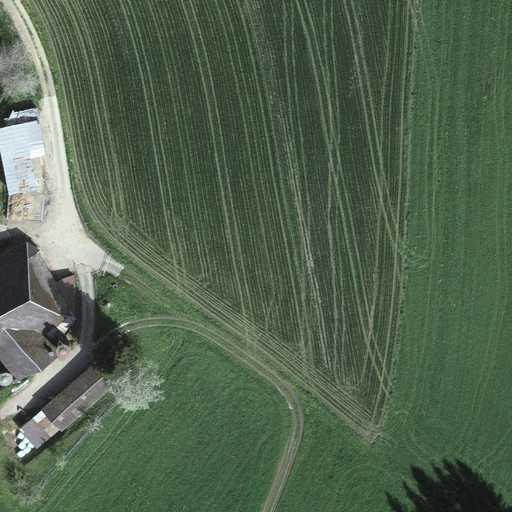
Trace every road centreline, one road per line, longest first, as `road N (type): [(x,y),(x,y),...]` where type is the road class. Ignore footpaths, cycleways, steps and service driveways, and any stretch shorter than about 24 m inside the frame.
road 1 (track): [(3,421),(76,360),(92,332),(68,245),(47,72),(8,0)]
road 2 (track): [(269,511),(297,411),(274,378),(95,255),(26,228),(0,234)]
